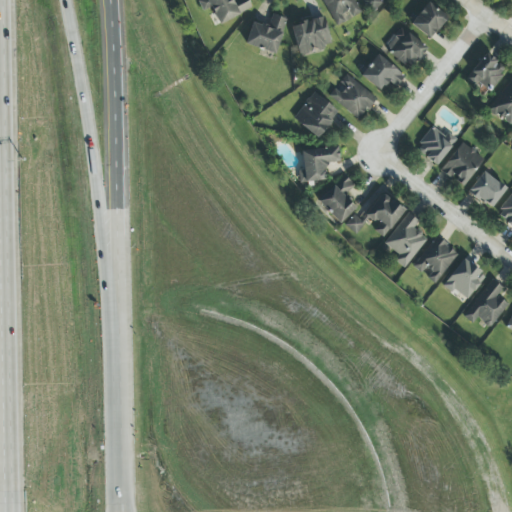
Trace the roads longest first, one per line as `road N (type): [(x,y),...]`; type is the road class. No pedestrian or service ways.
road 1 (residential): [(143,25),(182,104),(281,240),(450,399),(485,458),(502,511)]
road 2 (motorway): [(9,492),(5,137)]
road 3 (secondary): [(119,309),(109,0)]
road 4 (secondary): [(118,504),(119,309)]
road 5 (residential): [(484,16),(385,142),(383,155)]
road 6 (residential): [(511,263),(383,155)]
road 7 (motorway): [(5,137),(15,0)]
road 8 (motorway): [(5,137),(3,0)]
